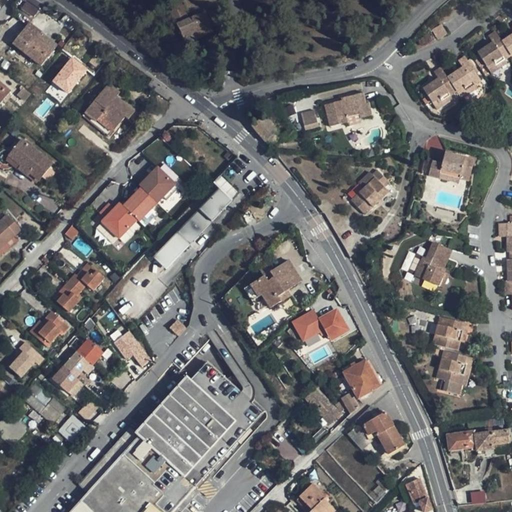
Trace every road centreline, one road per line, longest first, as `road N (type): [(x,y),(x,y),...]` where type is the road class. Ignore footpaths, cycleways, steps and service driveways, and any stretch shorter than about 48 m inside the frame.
road 1 (secondary): [(201,105),(290,182),(349,279),(419,423),(448,511)]
road 2 (residential): [(499,324),(488,218),(504,156),(491,142),(436,128),(412,112),(390,68)]
road 3 (residential): [(201,105),(335,76),(383,53)]
road 4 (secondary): [(73,0),(201,105)]
road 5 (residential): [(390,68),(423,56),(508,0)]
